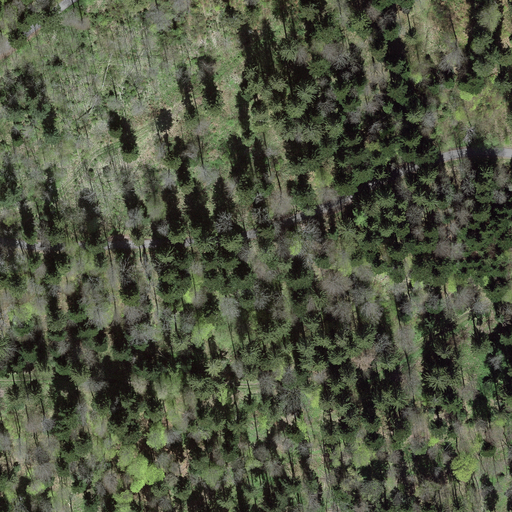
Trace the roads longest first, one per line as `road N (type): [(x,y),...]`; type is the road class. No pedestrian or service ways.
road 1 (unclassified): [(0,242),(196,241),(259,232),(432,159),(511,153)]
road 2 (track): [(0,219),(56,193),(91,157),(200,93),(324,0)]
